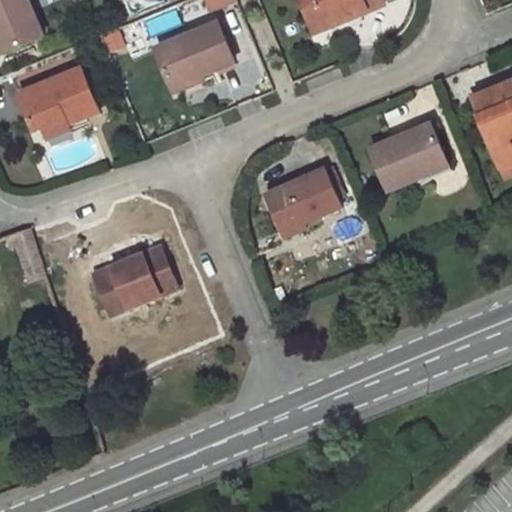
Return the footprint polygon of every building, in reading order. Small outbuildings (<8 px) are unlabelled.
[(45,36),(29,0),(0,0),(0,32),(8,52),(45,36)] [(210,0),(214,11),(241,2),(240,0),(210,0)] [(386,4),(384,0),(303,0),(308,11),(323,5),(332,27),(351,19),(350,17),(368,9),(369,12),(386,4)] [(332,27),(323,5),(308,11),(317,33),(332,27)] [(236,62),(220,23),(158,49),(171,83),(202,70),(204,75),(236,62)] [(122,30),(106,37),(114,54),(130,47),(122,30)] [(8,52),(0,32),(0,51),(1,55),(8,52)] [(101,112),(83,68),(21,95),(36,132),(45,128),(68,119),(70,125),(101,112)] [(175,93),(206,80),(204,75),(202,70),(171,83),(175,93)] [(511,82),(477,98),(491,133),(489,134),(505,171),(511,167),(511,82)] [(48,137),(72,128),(70,125),(68,119),(45,128),(48,137)] [(451,166),(433,123),(372,149),(390,192),(426,177),(451,166)] [(350,196),(337,166),(328,170),(341,200),(350,196)] [(431,188),(456,177),(451,166),(426,177),(431,188)] [(328,170),(328,168),(267,195),(282,229),(305,218),(307,223),(345,207),(341,200),(328,170)] [(286,238),(309,228),(308,225),(307,223),(305,218),(282,229),(286,238)] [(48,277),(32,228),(6,237),(10,248),(18,246),(30,283),(48,277)] [(179,289),(162,248),(144,256),(145,260),(134,265),(132,260),(96,276),(109,309),(127,302),(130,309),(179,289)] [(134,265),(145,260),(144,256),(132,260),(134,265)] [(112,316),(130,309),(127,302),(109,309),(112,316)] [(412,461),(437,444),(423,424),(398,440),(412,461)]
